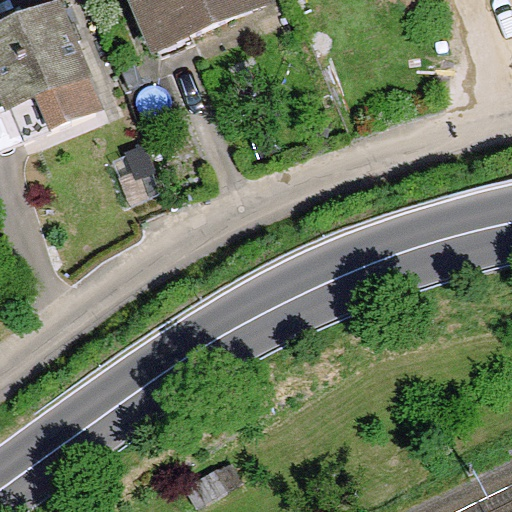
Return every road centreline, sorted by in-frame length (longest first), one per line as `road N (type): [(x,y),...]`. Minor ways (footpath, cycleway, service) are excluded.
road 1 (primary): [(0,499),(286,306),(511,227)]
road 2 (residential): [(0,378),(58,334),(314,188),(511,127)]
